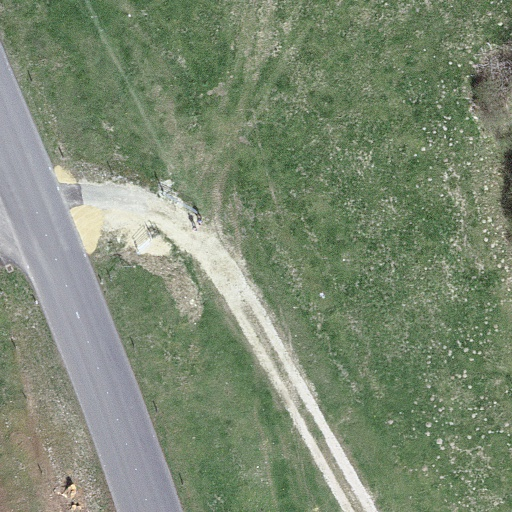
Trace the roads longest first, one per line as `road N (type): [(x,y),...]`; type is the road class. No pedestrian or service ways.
road 1 (secondary): [(0,118),(149,511)]
road 2 (track): [(200,238),(357,511)]
road 3 (track): [(27,186),(155,209),(200,238)]
